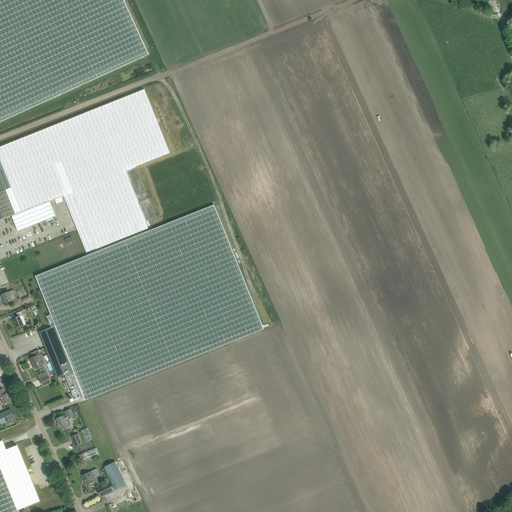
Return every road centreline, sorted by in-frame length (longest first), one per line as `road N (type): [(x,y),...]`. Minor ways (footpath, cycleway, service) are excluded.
road 1 (tertiary): [(79,511),(0,336)]
road 2 (track): [(0,138),(156,76)]
